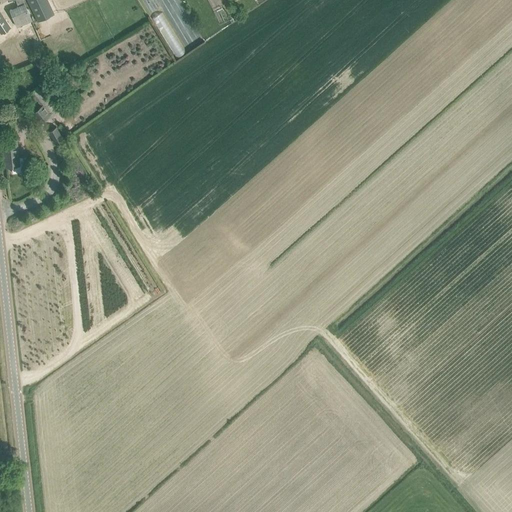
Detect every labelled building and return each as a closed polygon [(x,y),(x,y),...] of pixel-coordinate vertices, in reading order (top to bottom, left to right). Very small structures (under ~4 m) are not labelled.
[(15,0),(17,7),(9,10),(17,27),(31,20),(22,0),(15,0)] [(26,0),(37,22),(54,14),(47,0),(26,0)] [(162,11),(153,17),(177,56),(186,51),(162,11)] [(0,30),(1,33),(10,28),(0,12),(0,30)] [(31,113),(39,124),(51,115),(50,114),(59,107),(52,98),(48,101),(37,86),(30,92),(34,96),(31,98),(34,102),(36,100),(41,106),(31,113)] [(64,140),(58,129),(56,127),(48,132),(55,145),(64,140)] [(5,166),(11,166),(12,166),(12,173),(23,172),(22,164),(19,164),(16,139),(2,140),(5,166)]
